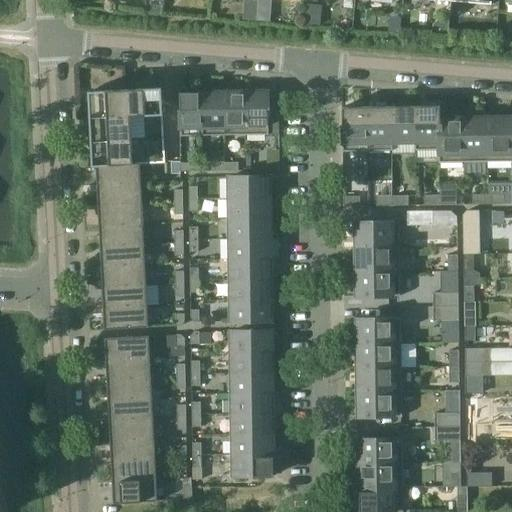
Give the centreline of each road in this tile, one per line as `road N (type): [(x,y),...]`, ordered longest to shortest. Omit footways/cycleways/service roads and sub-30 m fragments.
road 1 (residential): [(317,59),(338,173),(342,511)]
road 2 (residential): [(51,37),(317,59)]
road 3 (unclassified): [(51,37),(65,292)]
road 4 (unclassified): [(65,292),(79,511)]
road 5 (residential): [(317,59),(511,75)]
